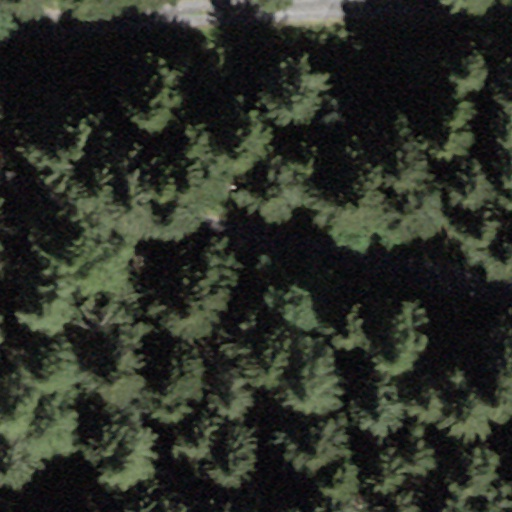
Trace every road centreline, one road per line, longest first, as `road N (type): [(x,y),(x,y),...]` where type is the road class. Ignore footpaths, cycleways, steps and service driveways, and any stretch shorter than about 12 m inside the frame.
road 1 (unclassified): [(511,298),(241,234),(0,157)]
road 2 (unclassified): [(0,32),(511,11)]
